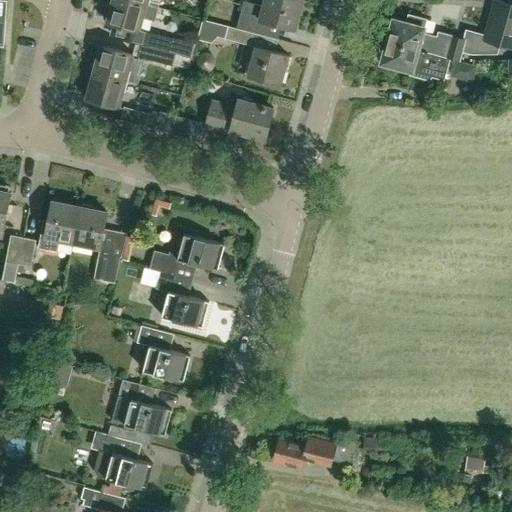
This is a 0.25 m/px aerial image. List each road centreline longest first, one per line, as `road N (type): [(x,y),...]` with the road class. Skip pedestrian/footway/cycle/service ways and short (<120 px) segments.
road 1 (residential): [(211,511),(291,211)]
road 2 (residential): [(291,211),(31,138)]
road 3 (residential): [(291,211),(346,0)]
road 4 (residential): [(31,138),(65,0)]
